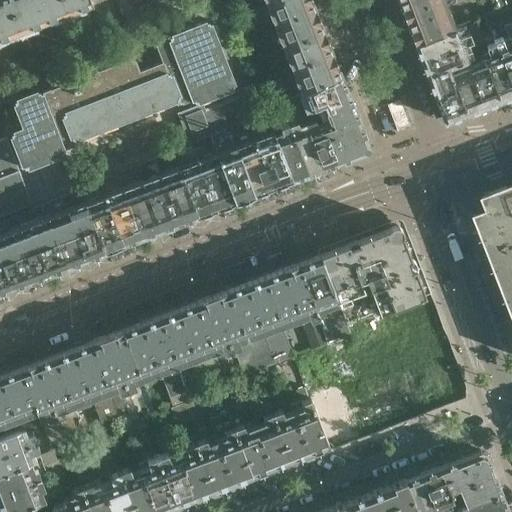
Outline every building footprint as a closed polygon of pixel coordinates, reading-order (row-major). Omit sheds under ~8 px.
[(0,0),(0,36),(20,29),(8,0),(0,0)] [(44,20),(36,0),(8,0),(20,29),(44,20)] [(67,11),(63,0),(36,0),(44,20),(67,11)] [(91,0),(63,0),(67,11),(92,1),(91,0)] [(314,4),(311,0),(265,0),(273,21),(314,4)] [(443,6),(440,0),(397,0),(405,20),(443,6)] [(322,27),(314,4),(273,21),(282,43),(322,27)] [(511,4),(485,15),(491,31),(511,85),(511,4)] [(443,6),(405,20),(414,43),(451,29),(443,6)] [(194,101),(233,86),(208,20),(155,40),(163,61),(138,70),(133,56),(40,92),(39,89),(14,99),(24,126),(10,132),(24,166),(63,151),(62,147),(75,141),(73,137),(177,97),(179,101),(192,96),(194,101)] [(331,50),(322,27),(282,43),(291,66),(331,50)] [(511,93),(511,85),(491,31),(471,39),(468,32),(460,35),(456,27),(451,29),(414,43),(443,116),(448,119),(511,93)] [(341,75),(331,50),(291,66),(301,91),(302,90),(341,75)] [(64,74),(60,64),(39,72),(42,82),(64,74)] [(397,87),(391,73),(377,78),(382,92),(397,87)] [(308,106),(347,90),(341,75),(302,90),(308,106)] [(337,161),(322,121),(354,109),(347,90),(308,106),(297,110),(300,116),(278,125),(281,133),(275,135),(291,179),(337,161)] [(245,115),(236,92),(174,115),(184,139),(245,115)] [(269,119),(296,108),(293,98),(265,110),(269,119)] [(409,126),(399,99),(388,103),(398,130),(409,126)] [(368,144),(354,109),(322,121),(337,161),(365,150),(368,144)] [(275,135),(269,119),(265,110),(248,118),(257,142),(273,185),(291,179),(275,135)] [(0,213),(31,202),(7,141),(0,143),(0,213)] [(273,185),(257,142),(238,149),(254,193),(273,185)] [(254,193),(238,149),(220,156),(237,199),(254,193)] [(237,199),(220,156),(201,163),(217,206),(237,199)] [(160,169),(156,158),(137,165),(142,176),(160,169)] [(217,206),(201,163),(182,171),(199,213),(217,206)] [(142,176),(137,165),(119,173),(124,183),(142,176)] [(199,213),(182,171),(164,178),(180,220),(199,213)] [(127,192),(124,183),(119,173),(101,180),(125,242),(144,234),(127,192)] [(180,220),(164,178),(145,185),(162,228),(180,220)] [(125,242),(101,180),(83,187),(89,203),(106,249),(125,242)] [(511,181),(486,192),(491,205),(478,210),(511,298),(511,181)] [(162,228),(145,185),(127,192),(144,234),(162,228)] [(87,256),(69,211),(63,195),(45,203),(51,218),(69,263),(87,256)] [(106,249),(89,203),(69,211),(87,256),(106,249)] [(69,263),(51,218),(33,225),(51,270),(69,263)] [(424,294),(402,235),(402,234),(398,222),(386,227),(386,228),(373,233),(372,232),(345,243),(345,244),(344,244),(343,244),(335,247),(334,247),(334,248),(333,248),(333,247),(322,251),(322,252),(321,252),(321,253),(321,252),(320,252),(320,253),(343,316),(346,324),(411,299),(424,294)] [(51,270),(33,225),(15,232),(33,277),(51,270)] [(33,277),(15,232),(0,238),(0,247),(14,284),(33,277)] [(0,288),(14,284),(0,247),(0,288)] [(343,316),(320,253),(319,253),(297,261),(296,262),(317,316),(320,325),(343,316)] [(317,316),(296,262),(281,267),(298,312),(305,309),(309,319),(317,316)] [(298,312),(281,267),(263,274),(280,319),(298,312)] [(295,358),(280,319),(263,274),(211,294),(232,349),(243,378),(295,358)] [(232,349),(211,294),(195,300),(212,345),(219,342),(223,352),(232,349)] [(212,345),(195,300),(177,307),(194,352),(198,363),(212,358),(207,346),(212,345)] [(194,352),(177,307),(159,314),(175,358),(194,352)] [(187,389),(175,358),(159,314),(140,321),(157,365),(169,395),(187,389)] [(157,365),(140,321),(122,328),(139,372),(157,365)] [(139,372),(122,328),(106,334),(127,388),(135,385),(132,375),(139,372)] [(127,388),(106,334),(91,340),(108,384),(115,381),(119,392),(127,388)] [(91,340),(72,347),(89,391),(97,413),(102,424),(120,417),(116,406),(108,384),(91,340)] [(89,391),(72,347),(54,354),(71,398),(89,391)] [(71,398),(54,354),(36,360),(53,405),(71,398)] [(53,405),(36,360),(20,366),(35,406),(34,406),(36,412),(44,409),(47,418),(57,414),(53,405)] [(35,406),(20,366),(0,373),(0,379),(13,414),(34,406),(35,406)] [(13,414),(0,379),(0,433),(17,427),(12,414),(13,414)] [(327,444),(308,395),(299,399),(302,408),(293,412),(308,451),(327,444)] [(308,451),(293,412),(283,415),(280,406),(270,410),(289,458),(308,451)] [(289,458),(270,410),(261,413),(265,423),(255,426),(270,466),(289,458)] [(270,466),(255,426),(246,430),(242,421),(232,424),(251,473),(270,466)] [(251,473),(232,424),(223,428),(227,437),(217,441),(232,480),(251,473)] [(0,452),(35,438),(32,430),(22,434),(20,426),(17,427),(0,433),(0,452)] [(232,480),(217,441),(208,444),(204,435),(195,439),(213,488),(232,480)] [(32,458),(29,451),(39,447),(35,438),(0,452),(0,470),(24,461),(32,458)] [(213,488),(195,439),(185,442),(189,452),(179,455),(194,495),(213,488)] [(500,489),(493,470),(486,452),(480,449),(480,450),(435,467),(445,491),(457,487),(463,504),(500,489)] [(194,495),(179,455),(170,459),(166,450),(157,453),(175,502),(194,495)] [(175,502),(157,453),(147,457),(151,466),(141,470),(156,509),(175,502)] [(0,492),(40,477),(36,468),(28,471),(24,461),(0,470),(0,492)] [(149,511),(156,509),(141,470),(132,474),(128,464),(119,468),(135,511),(149,511)] [(445,491),(435,467),(418,473),(431,506),(448,499),(445,491)] [(135,511),(119,468),(109,472),(113,481),(103,484),(113,511),(135,511)] [(431,506),(418,473),(403,479),(415,511),(425,511),(432,510),(431,506)] [(39,500),(36,490),(43,487),(40,477),(0,492),(0,508),(1,511),(8,511),(33,502),(39,500)] [(113,511),(103,484),(94,488),(90,479),(80,483),(91,511),(113,511)] [(415,511),(403,479),(384,486),(394,511),(415,511)] [(91,511),(80,483),(71,486),(75,495),(65,499),(69,511),(91,511)] [(394,511),(384,486),(364,494),(371,511),(394,511)] [(487,511),(506,505),(500,489),(463,504),(457,507),(458,511),(487,511)] [(371,511),(364,494),(346,501),(349,511),(371,511)] [(69,511),(65,499),(50,505),(54,507),(51,511),(69,511)] [(349,511),(346,501),(326,508),(327,511),(349,511)] [(36,511),(33,502),(8,511),(36,511)]
